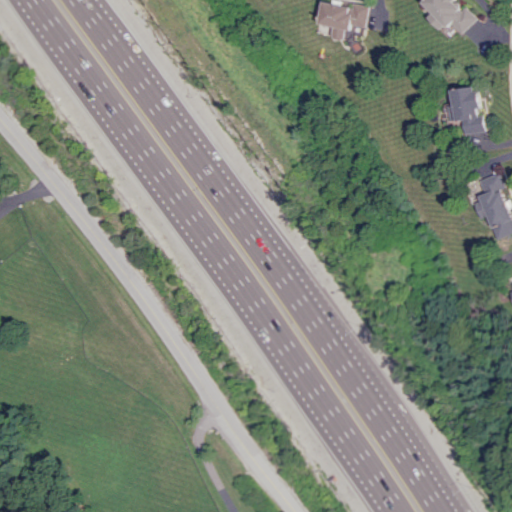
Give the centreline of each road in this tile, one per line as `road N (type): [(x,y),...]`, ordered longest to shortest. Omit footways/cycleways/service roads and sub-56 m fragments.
road 1 (motorway): [(23,0),(389,511)]
road 2 (motorway): [(324,357),(68,0)]
road 3 (residential): [(46,182),(292,511)]
road 4 (motorway): [(434,511),(324,357)]
